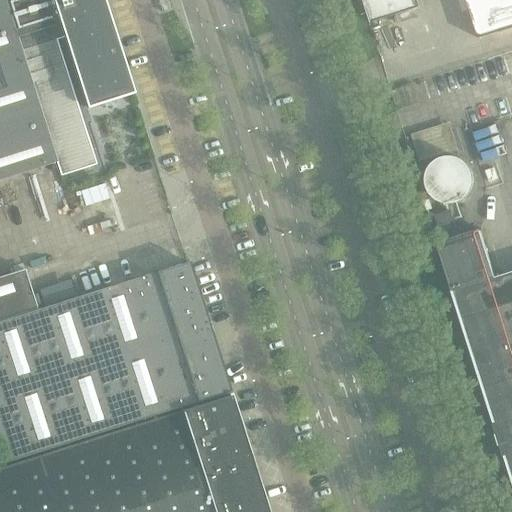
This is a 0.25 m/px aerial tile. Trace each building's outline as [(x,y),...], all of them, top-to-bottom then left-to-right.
[(0,0),(0,322),(37,310),(25,270),(0,278),(0,181),(87,153),(52,42),(65,38),(87,109),(133,94),(103,0),(0,0)] [(365,4),(371,24),(421,8),(418,0),(360,0),(362,5),(365,4)] [(511,0),(465,0),(479,40),(511,29),(511,0)] [(427,178),(427,183),(428,187),(429,192),(432,195),(433,197),(435,199),(439,202),(443,204),(447,205),(450,205),(452,205),(457,204),(461,202),(463,201),(465,200),(468,197),(471,193),(473,189),(474,185),(474,182),(474,180),(473,175),(472,171),(469,167),(468,165),(466,164),(462,161),(458,159),(454,158),(452,158),(449,158),(445,159),(442,159),(440,160),(436,163),(433,166),(431,168),(430,170),(428,174),(427,178)] [(481,231),(459,237),(451,211),(435,216),(443,242),(437,244),(453,292),(452,292),(453,294),(495,425),(494,425),(495,429),(501,427),(503,434),(501,435),(500,437),(500,439),(500,441),(501,443),(502,444),(504,444),(506,444),(509,452),(503,453),(504,457),(505,457),(511,477),(511,273),(496,278),(481,232),(482,232),(481,231)] [(0,323),(0,464),(1,466),(229,393),(188,263),(157,273),(0,323)] [(180,413),(211,511),(266,511),(231,397),(180,413)] [(0,511),(211,511),(180,413),(0,470),(0,511)]
